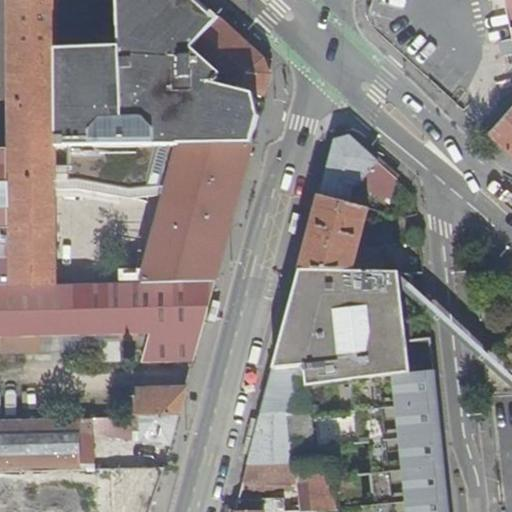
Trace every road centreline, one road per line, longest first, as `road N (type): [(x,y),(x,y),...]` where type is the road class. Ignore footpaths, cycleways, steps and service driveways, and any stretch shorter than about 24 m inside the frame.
road 1 (residential): [(322,68),(275,192),(189,511)]
road 2 (residential): [(451,162),(439,224),(483,511)]
road 3 (secondary): [(451,162),(411,102),(331,30)]
road 4 (secondary): [(322,68),(369,111),(451,162)]
